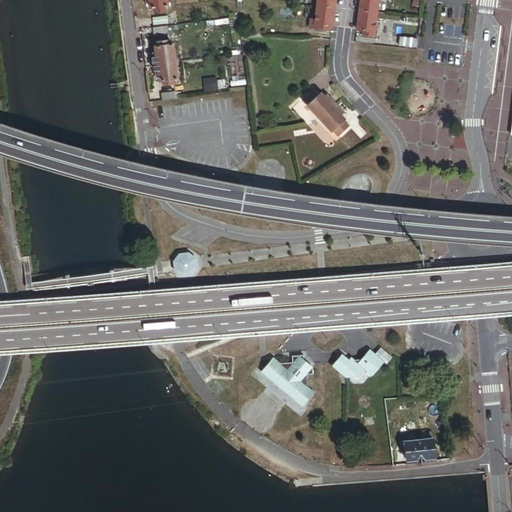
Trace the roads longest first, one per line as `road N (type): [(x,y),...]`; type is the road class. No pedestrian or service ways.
road 1 (residential): [(350,0),(342,65),(350,89),(397,142),(400,180),(366,228),(285,239),(241,236),(162,199),(147,156),(126,0)]
road 2 (primary): [(511,232),(255,203),(0,137)]
road 3 (motorway): [(0,338),(511,296)]
road 4 (trunk): [(511,276),(0,315)]
road 5 (tertiary): [(488,0),(473,124),(482,201)]
road 6 (tertiary): [(488,345),(500,511)]
